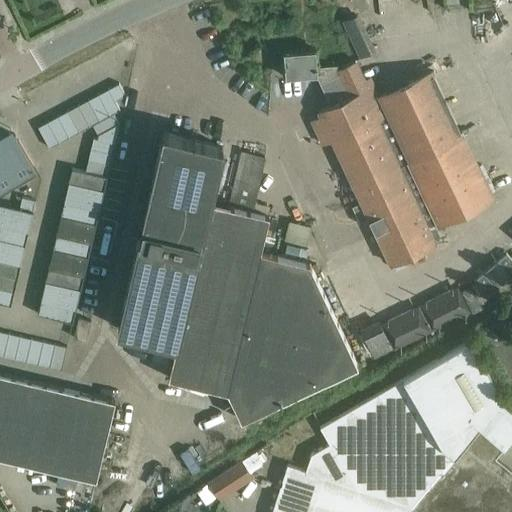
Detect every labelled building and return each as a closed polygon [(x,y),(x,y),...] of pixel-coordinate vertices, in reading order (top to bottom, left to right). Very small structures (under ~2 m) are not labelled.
[(329,10),(347,7),(345,0),(330,0),(328,0),(329,10)] [(315,49),(283,51),(285,77),(317,74),(321,81),(339,73),(352,66),(350,63),(338,68),(337,65),(317,66),(315,49)] [(320,116),(311,120),(322,144),(331,140),(361,202),(352,206),(359,222),(368,218),(390,264),(417,251),(435,243),(428,228),(436,224),(437,225),(493,199),(492,198),(491,198),(461,137),(464,136),(461,130),(460,131),(433,75),(435,75),(433,70),(378,96),(369,77),(364,80),(355,60),(350,63),(352,66),(339,73),(321,81),(320,82),(331,105),(318,111),(320,116)] [(115,101),(125,95),(119,83),(109,88),(115,101)] [(113,113),(120,110),(115,101),(109,88),(98,94),(110,115),(113,113)] [(100,120),(110,115),(98,94),(88,99),(100,120)] [(92,124),(100,120),(88,99),(78,105),(90,126),(92,124)] [(90,126),(78,105),(68,110),(80,131),(90,126)] [(80,131),(68,110),(58,116),(69,137),(80,131)] [(119,123),(113,113),(110,115),(100,120),(92,124),(98,135),(98,134),(119,123)] [(69,137),(58,116),(48,121),(59,142),(69,137)] [(59,142),(48,121),(38,126),(49,148),(59,142)] [(115,143),(120,123),(119,123),(98,134),(98,139),(115,143)] [(253,211),(228,205),(208,201),(221,146),(162,133),(118,328),(176,342),(168,377),(228,392),(241,420),(358,365),(310,263),(260,251),(269,215),(253,211)] [(0,154),(14,178),(34,166),(15,134),(0,142),(0,154)] [(113,153),(115,143),(98,139),(94,138),(91,148),(113,153)] [(110,164),(113,153),(91,148),(89,159),(110,164)] [(228,205),(253,211),(266,156),(241,150),(228,205)] [(0,154),(0,186),(14,178),(0,154)] [(107,176),(110,164),(89,159),(86,171),(107,176)] [(105,190),(108,176),(107,176),(86,171),(72,168),(69,182),(105,190)] [(100,210),(105,190),(69,182),(65,201),(100,210)] [(36,200),(23,197),(20,208),(34,211),(36,200)] [(97,223),(100,210),(65,201),(62,215),(97,223)] [(34,211),(20,208),(0,202),(0,224),(29,231),(34,211)] [(92,243),(97,223),(62,215),(57,234),(92,243)] [(306,236),(309,224),(288,220),(285,231),(306,236)] [(0,238),(26,244),(29,231),(0,224),(0,238)] [(89,256),(92,243),(57,234),(54,248),(89,256)] [(0,259),(21,264),(26,244),(0,238),(0,259)] [(85,276),(89,256),(54,248),(49,267),(85,276)] [(509,278),(511,275),(511,260),(506,253),(496,261),(509,278)] [(0,273),(18,278),(21,264),(0,259),(0,273)] [(81,289),(85,276),(49,267),(46,281),(81,289)] [(487,296),(497,288),(483,272),(474,280),(487,296)] [(0,287),(15,291),(18,278),(0,273),(0,287)] [(77,309),(81,289),(46,281),(41,300),(77,309)] [(0,302),(12,305),(15,291),(0,287),(0,302)] [(375,356),(465,314),(454,290),(383,323),(381,319),(362,328),(375,356)] [(74,322),(77,309),(41,300),(38,314),(74,322)] [(86,340),(91,320),(79,317),(74,337),(86,340)] [(0,355),(5,357),(11,333),(0,330),(0,355)] [(17,359),(22,336),(11,333),(5,357),(17,359)] [(28,362),(33,339),(22,336),(17,359),(28,362)] [(39,365),(45,341),(33,339),(28,362),(39,365)] [(511,511),(511,468),(497,455),(505,446),(480,425),(504,395),(471,339),(320,426),(329,443),(311,453),(306,469),(287,463),(282,480),(283,480),(281,485),(271,511),(511,511)] [(50,367),(56,344),(45,341),(39,365),(50,367)] [(62,370),(68,347),(68,346),(56,344),(50,367),(62,370)] [(0,455),(96,478),(115,400),(0,372),(0,455)] [(243,460),(219,476),(209,482),(220,499),(254,477),(243,460)]
